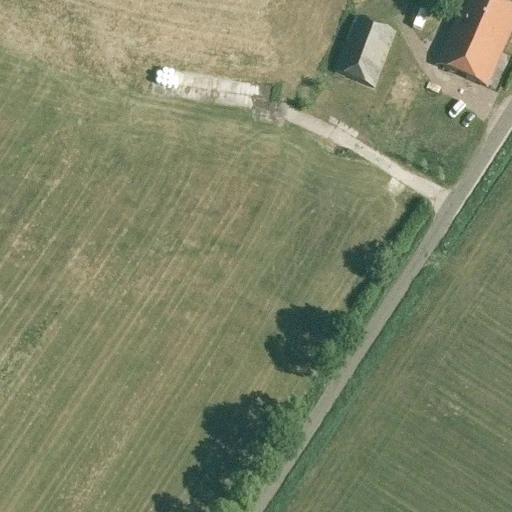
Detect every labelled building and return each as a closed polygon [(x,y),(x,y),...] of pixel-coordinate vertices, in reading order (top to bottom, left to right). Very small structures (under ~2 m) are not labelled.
[(437,66),(486,88),(511,31),(511,10),(488,0),(441,0),(441,2),(458,12),(461,13),(437,66)] [(332,73),(374,90),(396,34),(314,1),(305,25),(344,42),(332,73)] [(389,122),(382,120),(376,145),(402,150),(419,75),(400,71),(389,122)] [(205,73),(165,75),(166,95),(206,94),(205,73)] [(287,78),(287,99),(300,99),(300,78),(287,78)] [(213,80),(213,102),(236,102),(237,80),(213,80)] [(262,105),(262,83),(238,83),(238,105),(262,105)] [(310,307),(386,170),(350,150),(341,166),(333,162),(322,182),(323,182),(267,283),(310,307)] [(392,224),(409,228),(412,210),(396,207),(392,224)]
